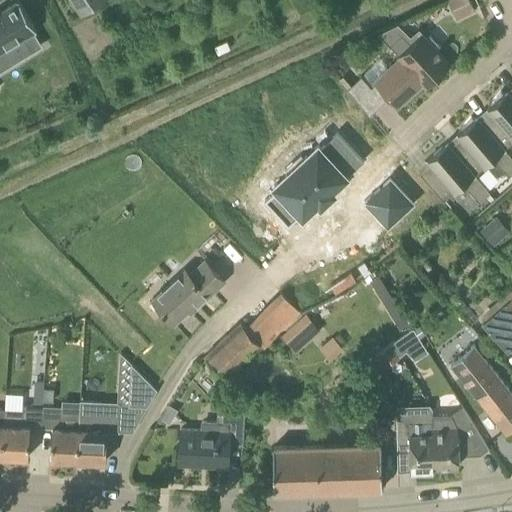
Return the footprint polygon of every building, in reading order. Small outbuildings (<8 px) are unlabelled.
[(74,0),(82,10),(97,0),(74,0)] [(470,0),(448,0),(457,19),(476,11),(470,0)] [(0,52),(6,49),(14,62),(32,52),(24,38),(38,31),(21,1),(0,12),(0,52)] [(426,84),(450,63),(437,49),(441,46),(430,35),(427,38),(423,33),(399,55),(402,58),(376,81),(376,82),(372,86),(362,75),(348,88),(370,114),(371,113),(368,110),(387,93),(398,105),(424,82),(426,84)] [(504,93),(501,90),(492,101),(494,102),(487,108),(491,112),(481,120),(505,148),(511,141),(511,95),(511,94),(507,90),(504,93)] [(474,119),(471,116),(462,126),(464,128),(457,133),(461,137),(451,146),(475,173),(494,157),(509,175),(511,173),(511,156),(505,148),(481,120),(477,116),(474,119)] [(271,183),(255,197),(286,228),(302,213),(304,215),(320,200),(323,203),(335,191),(332,188),(368,156),(338,123),(321,139),(317,135),(301,150),(303,152),(286,167),(284,166),(269,180),(271,183)] [(451,146),(448,141),(427,159),(431,163),(420,172),(444,200),(464,183),(479,201),(491,192),(475,173),(451,146)] [(392,174),(364,199),(389,226),(417,202),(392,174)] [(497,215),(480,229),(493,245),(510,231),(497,215)] [(225,281),(206,260),(191,274),(187,268),(153,298),(175,322),(196,303),(198,306),(225,281)] [(372,277),(400,324),(408,319),(380,272),(372,277)] [(265,347),(288,322),(300,311),(281,290),(270,300),(246,326),(241,321),(205,355),(225,377),(262,343),(265,347)] [(508,350),(511,346),(511,295),(483,320),(508,350)] [(306,313),(296,323),(310,339),(321,329),(306,313)] [(321,344),(328,356),(342,347),(335,336),(321,344)] [(392,341),(374,354),(385,368),(403,354),(392,341)] [(506,431),(511,426),(511,390),(474,344),(451,363),(506,431)] [(133,365),(130,405),(148,406),(157,389),(133,365)] [(43,404),(44,380),(36,380),(35,404),(43,404)] [(44,388),(43,402),(53,403),(54,389),(44,388)] [(370,396),(359,405),(365,414),(377,405),(370,396)] [(119,431),(121,402),(81,400),(80,427),(77,459),(106,461),(107,431),(119,431)] [(170,404),(161,418),(169,423),(178,409),(170,404)] [(42,426),(43,406),(23,405),(22,409),(5,408),(4,423),(3,455),(28,457),(30,426),(42,426)] [(243,446),(245,406),(231,405),(229,431),(181,428),(179,462),(193,463),(193,464),(228,466),(229,445),(243,446)] [(77,459),(80,427),(61,426),(62,407),(43,406),(42,426),(52,427),(51,458),(77,459)] [(450,414),(451,428),(433,428),(433,470),(435,470),(434,466),(459,465),(458,447),(465,447),(465,454),(480,454),(490,448),(462,406),(450,414)] [(397,417),(398,448),(410,448),(410,471),(433,470),(433,428),(432,420),(418,421),(418,416),(397,417)] [(274,490),(382,488),(381,443),(273,445),(274,490)]
